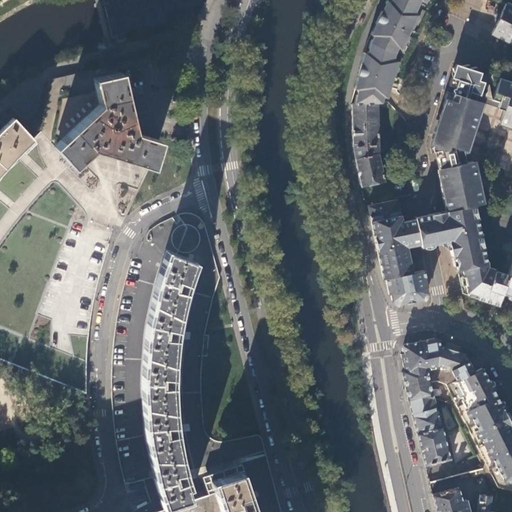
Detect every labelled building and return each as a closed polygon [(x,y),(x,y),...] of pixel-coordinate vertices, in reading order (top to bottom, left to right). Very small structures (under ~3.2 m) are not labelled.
[(390,0),(384,15),(382,14),(380,15),(379,16),(378,19),(379,20),(380,22),(370,42),(363,67),(361,67),(360,68),(359,70),(359,72),(360,74),(361,75),(354,102),(377,102),(381,101),(386,86),(390,87),(391,82),(387,81),(389,75),(393,75),(397,61),(393,60),(395,53),(398,47),(401,48),(408,35),(405,34),(408,27),(411,28),(417,15),(414,13),(420,0),(421,0),(424,1),(424,0),(390,0)] [(491,32),(511,42),(511,5),(506,3),(491,32)] [(440,162),(442,162),(444,170),(441,171),(443,183),(469,177),(475,176),(472,161),(466,163),(462,147),(466,146),(480,102),(467,98),(469,93),(475,95),(478,87),(475,67),(468,68),(468,64),(456,66),(457,72),(447,99),(454,101),(452,107),(449,107),(445,121),(448,122),(444,134),(440,133),(438,141),(440,154),(438,156),(438,158),(438,160),(440,162)] [(118,68),(87,74),(94,101),(48,147),(66,170),(88,153),(153,170),(161,141),(134,133),(118,68)] [(511,80),(500,77),(493,98),(499,100),(497,106),(504,109),(500,120),(511,123),(511,127),(511,128),(511,127),(511,80)] [(377,102),(354,102),(352,102),(352,118),(352,145),(377,145),(377,102)] [(34,144),(25,130),(13,116),(0,127),(0,176),(9,167),(18,158),(25,151),(34,144)] [(378,153),(377,145),(352,145),(353,149),(354,158),(378,153)] [(384,181),(378,153),(354,158),(356,167),(360,186),(384,181)] [(398,201),(368,206),(374,236),(377,235),(380,249),(377,250),(383,280),(386,278),(412,273),(406,240),(410,240),(412,238),(414,236),(410,218),(404,215),(401,216),(398,201)] [(511,261),(507,274),(494,270),(495,269),(487,267),(475,205),(444,211),(445,214),(442,215),(443,216),(440,217),(443,230),(446,229),(446,231),(454,229),(456,239),(448,241),(451,255),(454,255),(462,293),(492,303),(494,297),(499,299),(501,294),(511,296),(511,261)] [(194,262),(164,252),(157,267),(156,269),(152,284),(148,302),(144,322),(140,360),(139,387),(141,416),(143,436),(148,458),(152,478),(158,494),(164,508),(192,498),(186,488),(184,484),(183,480),(180,471),(173,437),(173,404),(173,371),(176,335),(183,295),(188,279),(194,262)] [(412,273),(386,278),(389,294),(393,293),(394,299),(398,302),(404,301),(405,304),(423,300),(428,293),(427,286),(424,270),(412,273)] [(511,427),(510,424),(511,422),(505,409),(503,410),(482,369),(476,371),(471,361),(468,362),(465,355),(455,352),(455,350),(450,349),(450,350),(446,348),(440,346),(439,340),(433,339),(405,346),(403,348),(404,354),(401,355),(405,372),(402,373),(412,416),(417,434),(440,428),(430,386),(433,379),(441,383),(485,468),(494,486),(510,491),(511,486),(511,427)] [(440,428),(417,434),(420,449),(424,465),(449,458),(442,427),(440,428)] [(244,448),(211,458),(217,477),(226,506),(227,511),(262,511),(259,498),(257,493),(244,448)] [(192,498),(164,508),(153,511),(227,511),(226,506),(217,477),(186,488),(192,498)] [(487,511),(488,511),(490,496),(479,495),(476,511),(468,511),(466,499),(461,500),(458,487),(432,494),(435,505),(436,511),(487,511)]
